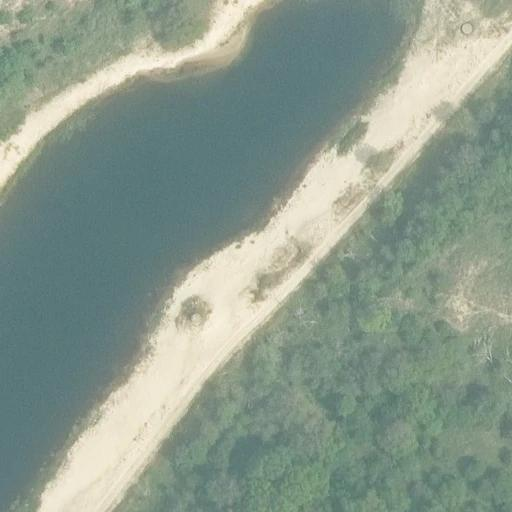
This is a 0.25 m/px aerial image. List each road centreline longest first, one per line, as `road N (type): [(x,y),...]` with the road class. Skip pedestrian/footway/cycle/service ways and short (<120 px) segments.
road 1 (track): [(95,511),(225,341),(280,293),(511,31)]
road 2 (track): [(0,132),(74,77),(219,0)]
